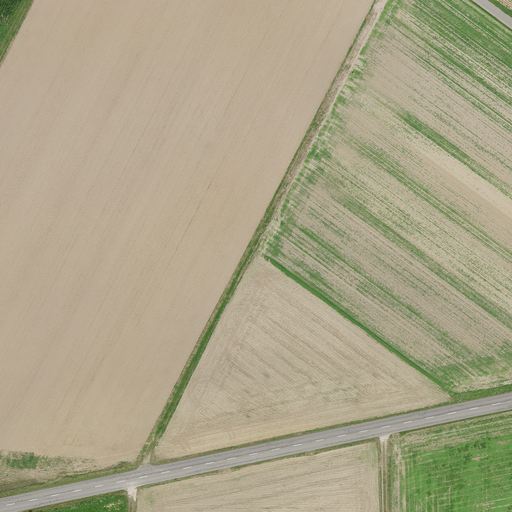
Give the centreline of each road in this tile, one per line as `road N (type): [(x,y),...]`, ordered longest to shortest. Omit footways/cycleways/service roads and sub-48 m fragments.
road 1 (track): [(382,0),(150,472)]
road 2 (tertiary): [(511,402),(0,501)]
